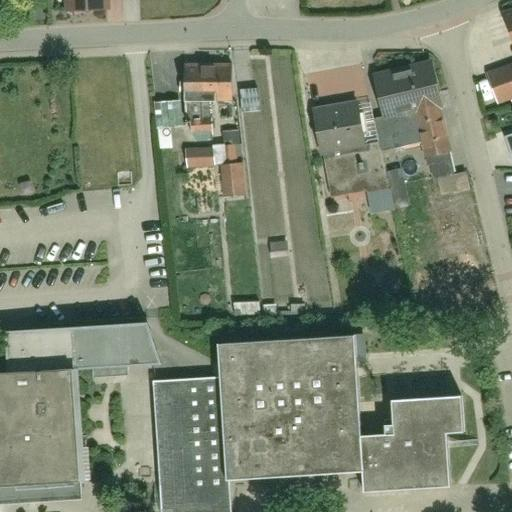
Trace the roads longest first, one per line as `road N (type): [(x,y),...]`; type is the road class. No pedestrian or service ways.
road 1 (residential): [(449,17),(511,281)]
road 2 (residential): [(0,45),(236,36)]
road 3 (residential): [(236,36),(380,32),(449,17)]
